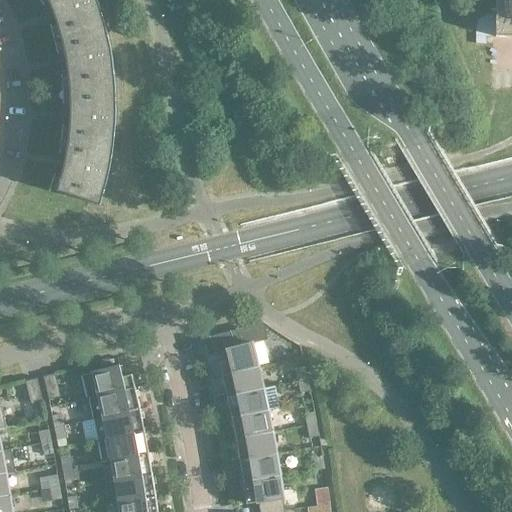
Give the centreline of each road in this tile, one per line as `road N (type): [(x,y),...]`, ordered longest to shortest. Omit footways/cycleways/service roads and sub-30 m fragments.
road 1 (secondary): [(264,0),(511,418)]
road 2 (secondary): [(511,301),(325,0)]
road 3 (residential): [(198,511),(165,325),(35,354)]
